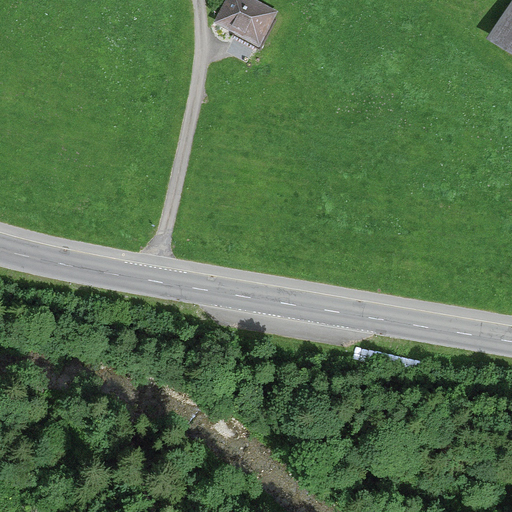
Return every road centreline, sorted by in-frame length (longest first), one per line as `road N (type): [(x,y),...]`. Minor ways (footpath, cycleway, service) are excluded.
road 1 (tertiary): [(152,280),(511,341)]
road 2 (residential): [(198,0),(198,80),(152,280)]
road 3 (tertiary): [(0,249),(152,280)]
